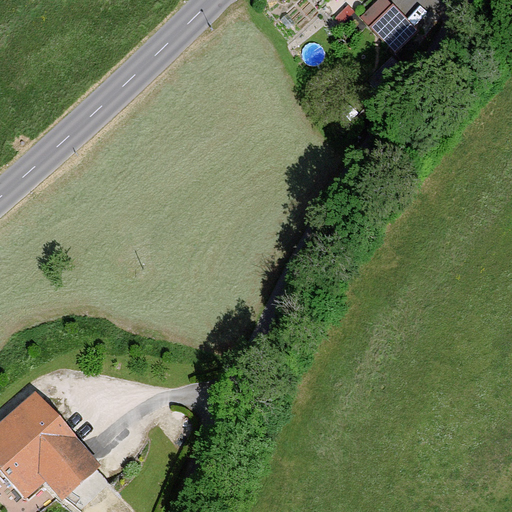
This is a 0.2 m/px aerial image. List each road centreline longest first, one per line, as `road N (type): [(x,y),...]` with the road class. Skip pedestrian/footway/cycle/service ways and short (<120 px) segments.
road 1 (residential): [(466,0),(320,215),(225,393),(175,511)]
road 2 (secondary): [(0,196),(212,0)]
